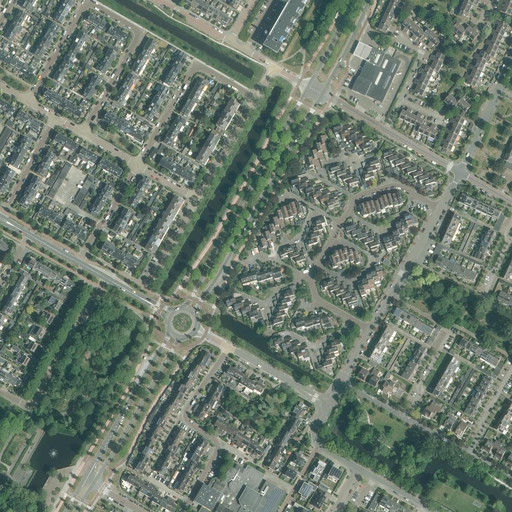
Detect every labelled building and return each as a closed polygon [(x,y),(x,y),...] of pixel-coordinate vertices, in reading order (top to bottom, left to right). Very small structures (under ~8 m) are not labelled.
[(70,8),(73,3),(68,0),(65,0),(63,4),(70,8)] [(193,0),(190,6),(192,7),(192,8),(195,9),(199,2),(197,1),(197,0),(193,0)] [(196,9),(201,12),(204,5),(202,3),(203,2),(200,0),(199,2),(195,9),(195,10),(196,9)] [(240,5),(232,1),(230,0),(231,0),(228,5),(229,6),(236,10),(240,5)] [(286,7),(284,10),(285,11),(267,41),(266,40),(261,50),(275,58),(281,49),(279,48),(281,43),(283,44),(286,39),(284,38),(287,33),(289,34),(292,29),(290,28),(293,23),(295,24),(298,19),(296,18),(299,13),(301,14),(304,9),(302,8),(304,3),(306,4),(308,0),(291,0),(289,4),(283,0),(280,0),(279,2),(286,7)] [(399,4),(400,1),(397,0),(392,0),(391,3),(403,9),(404,6),(399,4)] [(476,8),(477,6),(469,2),(465,0),(463,6),(470,10),(472,7),(476,8)] [(511,11),(511,10),(511,4),(502,0),(502,2),(506,4),(505,7),(511,11)] [(24,2),(21,8),(29,12),(30,10),(33,11),(34,8),(32,7),(24,2)] [(402,11),(403,9),(391,3),(388,8),(396,12),(397,9),(402,11)] [(63,4),(60,9),(67,13),(70,8),(63,4)] [(209,8),(204,5),(201,12),(206,15),(209,8)] [(206,15),(211,17),(216,9),(210,6),(209,8),(206,15)] [(460,11),(472,17),(473,15),(469,13),(470,10),(463,6),(460,11)] [(499,8),(498,11),(509,16),(511,11),(505,7),(503,10),(499,8)] [(394,15),(396,12),(388,8),(386,14),(398,19),(399,17),(394,15)] [(60,9),(57,14),(64,18),(67,13),(60,9)] [(216,9),(211,17),(213,19),(215,21),(216,20),(221,11),(216,9)] [(17,15),(16,17),(23,21),(26,22),(29,16),(27,15),(26,16),(22,13),(22,12),(19,10),(16,14),(17,15)] [(221,11),(216,20),(215,21),(216,20),(218,22),(217,22),(220,24),(221,23),(226,14),(221,11)] [(471,19),(472,17),(460,11),(458,17),(465,20),(467,17),(471,19)] [(61,24),(64,18),(57,14),(54,20),(61,24)] [(91,25),(96,18),(90,15),(88,14),(86,18),(84,20),(84,21),(89,24),(88,26),(90,27),(91,25)] [(226,14),(221,23),(220,24),(226,27),(227,25),(229,26),(232,20),(230,19),(230,20),(227,18),(229,16),(226,14)] [(392,19),(397,21),(398,19),(386,14),(383,19),(391,22),(392,19)] [(23,21),(16,17),(13,22),(20,26),(23,21)] [(96,18),(91,25),(95,27),(93,29),(95,30),(101,21),(96,18)] [(379,23),(381,24),(393,30),(394,27),(390,25),(391,22),(383,19),(381,18),(379,23)] [(405,27),(402,31),(404,33),(412,23),(408,19),(402,25),(405,27)] [(452,30),(457,34),(462,27),(460,25),(462,22),(460,20),(452,30)] [(106,24),(103,22),(101,21),(95,30),(98,32),(99,29),(105,33),(107,28),(105,26),(106,24)] [(498,29),(505,32),(508,27),(496,21),(495,24),(499,26),(498,29)] [(20,26),(13,22),(10,27),(17,31),(20,26)] [(49,29),(56,33),(57,31),(58,31),(61,27),(57,25),(57,26),(52,23),(50,26),(48,25),(46,27),(49,29)] [(417,26),(412,23),(404,33),(406,34),(409,30),(412,33),(417,26)] [(392,32),(393,30),(381,24),(379,29),(386,33),(388,30),(392,32)] [(421,30),(417,26),(412,33),(414,35),(411,38),(413,40),(421,30)] [(462,27),(457,34),(461,38),(464,34),(470,27),(468,26),(465,29),(462,27)] [(464,34),(468,37),(477,27),(475,26),(472,29),(470,27),(464,34)] [(17,31),(10,27),(7,32),(15,37),(16,34),(18,35),(20,33),(17,31)] [(107,28),(105,33),(107,34),(112,37),(116,30),(111,27),(110,29),(107,28)] [(476,32),(479,29),(477,27),(468,37),(473,41),(471,43),(468,48),(470,50),(474,45),(479,39),(478,38),(479,37),(477,36),(478,35),(476,32)] [(49,29),(46,34),(53,38),(56,33),(49,29)] [(425,37),(428,40),(433,33),(428,29),(425,33),(420,40),(422,41),(425,37)] [(492,30),(491,32),(503,38),(505,32),(498,29),(496,32),(492,30)] [(112,37),(117,40),(118,40),(122,33),(116,30),(112,37)] [(425,33),(421,30),(413,40),(415,42),(418,38),(420,40),(425,33)] [(15,37),(7,32),(4,38),(11,42),(15,37)] [(89,38),(80,32),(77,38),(84,42),(86,43),(89,38)] [(493,39),(501,43),(503,38),(491,32),(490,34),(494,36),(493,39)] [(118,40),(116,42),(118,44),(120,41),(123,43),(127,36),(122,33),(118,40)] [(437,37),(433,33),(428,40),(430,42),(427,46),(429,47),(437,37)] [(53,38),(46,34),(44,37),(42,36),(40,38),(43,39),(50,43),(53,38)] [(442,41),(437,37),(429,47),(431,49),(434,45),(437,47),(442,41)] [(84,42),(77,38),(74,43),(81,47),(84,42)] [(6,48),(8,44),(9,42),(4,39),(2,42),(4,43),(3,46),(4,47),(2,49),(0,48),(0,57),(3,53),(4,50),(5,48),(6,48)] [(43,39),(40,44),(47,48),(50,43),(43,39)] [(487,41),(486,43),(498,48),(501,43),(493,39),(491,42),(487,41)] [(149,40),(146,45),(153,49),(156,44),(149,40)] [(81,52),(79,51),(81,47),(74,43),(73,43),(71,46),(70,48),(71,48),(78,52),(80,54),(81,52)] [(353,55),(367,61),(369,62),(375,50),(359,43),(353,55)] [(489,47),(488,50),(496,53),(498,48),(486,43),(485,45),(489,47)] [(40,44),(37,49),(44,54),(47,48),(40,44)] [(150,55),(153,49),(146,45),(143,50),(150,55)] [(71,48),(68,53),(75,58),(78,52),(71,48)] [(37,49),(34,55),(41,59),(44,54),(37,49)] [(4,50),(3,53),(0,57),(0,61),(3,63),(8,56),(9,53),(4,50)] [(109,50),(106,55),(114,59),(117,54),(109,50)] [(143,50),(140,55),(147,60),(150,55),(143,50)] [(396,75),(402,62),(375,50),(369,62),(396,75)] [(481,53),(491,58),(493,59),(496,53),(488,50),(486,53),(482,51),(481,53)] [(68,53),(65,59),(72,63),(75,58),(68,53)] [(178,57),(175,62),(183,66),(186,61),(182,59),(184,56),(178,53),(176,55),(178,57)] [(480,56),(475,54),(475,56),(486,61),(489,62),(491,58),(481,53),(480,56)] [(432,55),(431,57),(443,63),(445,57),(438,54),(436,57),(432,55)] [(111,64),(114,59),(106,55),(103,60),(111,64)] [(144,65),(147,60),(140,55),(137,61),(144,65)] [(13,59),(8,56),(3,63),(9,66),(13,59)] [(14,69),(18,62),(19,59),(14,56),(13,59),(9,66),(14,69)] [(484,67),(486,61),(475,56),(474,58),(478,60),(477,63),(484,67)] [(441,68),(443,63),(431,57),(430,59),(434,61),(433,64),(441,68)] [(20,59),(19,59),(18,62),(14,69),(19,72),(25,62),(22,61),(21,61),(19,60),(20,59)] [(74,64),(72,63),(65,59),(62,64),(69,68),(71,65),(73,66),(74,64)] [(103,60),(100,65),(108,70),(111,64),(103,60)] [(137,61),(134,66),(141,70),(144,65),(137,61)] [(170,66),(172,67),(180,71),(183,66),(175,62),(174,61),(172,63),(171,64),(170,66)] [(367,61),(360,76),(389,89),(396,75),(369,62),(367,61)] [(25,62),(19,72),(24,75),(29,68),(26,66),(27,64),(25,62)] [(471,64),(470,66),(482,72),(484,67),(477,63),(475,66),(471,64)] [(66,73),(69,68),(62,64),(59,69),(66,73)] [(431,67),(427,65),(426,68),(434,71),(438,73),(441,68),(433,64),(431,67)] [(29,68),(24,75),(30,78),(34,70),(31,68),(32,67),(30,65),(29,68)] [(108,70),(100,65),(97,70),(105,75),(108,70)] [(141,70),(134,66),(131,71),(138,76),(141,70)] [(171,69),(169,72),(177,77),(180,71),(172,67),(170,66),(169,68),(171,69)] [(482,72),(470,66),(469,68),(473,70),(472,73),(479,77),(482,72)] [(89,73),(91,70),(85,67),(81,75),(83,76),(86,71),(89,73)] [(420,69),(419,71),(431,76),(434,71),(426,68),(425,71),(420,69)] [(59,69),(56,74),(63,78),(66,73),(59,69)] [(177,77),(169,72),(167,71),(164,76),(174,82),(177,77)] [(429,81),(431,76),(419,71),(418,73),(423,75),(421,78),(429,81)] [(466,75),(465,77),(477,82),(479,77),(472,73),(471,77),(466,75)] [(63,78),(56,74),(53,80),(60,84),(63,78)] [(129,75),(127,78),(126,80),(133,84),(135,85),(136,83),(134,82),(136,80),(139,81),(140,79),(137,77),(136,79),(129,75)] [(91,81),(98,85),(101,80),(94,76),(91,81)] [(171,87),(174,82),(164,76),(163,78),(165,80),(163,83),(171,87)] [(360,76),(354,90),(382,104),(389,89),(360,76)] [(477,82),(465,77),(464,79),(469,81),(467,84),(475,88),(477,82)] [(420,81),(416,79),(415,81),(427,87),(429,81),(421,78),(420,81)] [(199,82),(198,81),(195,87),(202,91),(205,86),(206,86),(208,83),(200,79),(199,82)] [(133,84),(126,80),(123,85),(130,90),(133,84)] [(88,86),(95,90),(98,85),(91,81),(88,86)] [(424,92),(427,87),(415,81),(414,83),(418,85),(417,88),(424,92)] [(130,90),(123,85),(120,90),(127,95),(128,96),(131,90),(130,90)] [(95,90),(88,86),(85,91),(92,96),(95,90)] [(165,96),(168,91),(161,87),(158,92),(165,96)] [(202,91),(195,87),(192,92),(199,96),(202,91)] [(422,97),(424,92),(417,88),(415,91),(411,89),(410,92),(422,97)] [(47,90),(43,97),(48,100),(52,93),(47,90)] [(120,90),(117,96),(124,100),(127,95),(120,90)] [(85,91),(82,97),(89,101),(92,96),(85,91)] [(190,95),(189,97),(197,102),(199,100),(198,99),(199,96),(192,92),(191,91),(189,95),(190,95)] [(53,92),(52,93),(48,100),(53,103),(57,96),(58,95),(53,92)] [(158,92),(155,97),(162,101),(165,96),(158,92)] [(57,96),(53,103),(58,106),(63,99),(57,96)] [(117,96),(113,101),(121,105),(124,100),(117,96)] [(447,104),(444,108),(446,110),(454,99),(450,96),(444,102),(447,104)] [(64,97),(63,99),(58,106),(63,109),(68,102),(66,101),(67,99),(64,97)] [(155,97),(152,102),(159,107),(162,101),(155,97)] [(189,97),(186,102),(193,107),(195,103),(197,104),(198,103),(197,102),(189,97)] [(458,103),(454,99),(446,110),(448,111),(451,107),(453,109),(458,103)] [(466,103),(462,99),(458,103),(453,109),(455,111),(458,107),(461,110),(466,103)] [(239,105),(230,100),(227,107),(235,111),(239,105)] [(73,105),(68,102),(63,109),(69,112),(73,105)] [(156,112),(159,107),(152,102),(149,107),(156,112)] [(186,102),(183,107),(190,112),(193,107),(186,102)] [(462,117),(471,107),(466,103),(461,110),(463,112),(460,115),(462,117)] [(6,104),(2,111),(5,113),(4,115),(6,116),(7,114),(11,107),(6,104)] [(78,108),(73,105),(69,112),(74,115),(78,108)] [(11,107),(7,114),(6,116),(8,117),(9,115),(12,117),(17,109),(11,106),(11,107)] [(79,106),(78,108),(74,115),(79,119),(85,109),(79,106)] [(145,109),(144,111),(146,113),(153,117),(154,117),(157,112),(156,112),(149,107),(147,110),(145,109)] [(179,112),(180,113),(187,117),(190,112),(183,107),(182,109),(181,109),(179,112)] [(227,107),(223,113),(232,118),(235,111),(227,107)] [(403,111),(399,119),(405,121),(410,109),(408,108),(406,112),(403,111)] [(410,114),(412,110),(410,109),(405,121),(410,123),(413,116),(410,114)] [(153,117),(146,113),(144,111),(143,113),(145,115),(143,118),(150,122),(153,117)] [(20,112),(15,119),(19,121),(18,123),(20,124),(25,115),(20,112)] [(106,122),(108,123),(112,116),(113,113),(111,112),(110,115),(107,113),(104,117),(102,116),(100,120),(105,123),(106,122)] [(112,116),(108,123),(113,126),(117,119),(114,117),(116,115),(113,113),(112,116)] [(223,113),(222,115),(219,120),(228,124),(232,118),(223,113)] [(415,126),(421,114),(418,113),(416,117),(413,116),(410,123),(415,126)] [(421,119),(423,115),(421,114),(415,126),(414,129),(419,131),(424,120),(421,119)] [(25,115),(20,124),(22,126),(24,124),(26,125),(30,118),(25,115)] [(186,121),(178,116),(174,122),(182,126),(184,127),(186,125),(184,124),(186,121)] [(452,118),(451,120),(463,126),(465,120),(458,117),(456,120),(452,118)] [(26,125),(31,128),(36,119),(34,118),(33,119),(30,118),(26,125)] [(122,118),(120,121),(117,119),(113,126),(118,129),(124,119),(122,118)] [(31,128),(30,130),(32,131),(33,129),(37,131),(40,126),(41,127),(44,123),(36,119),(31,128)] [(128,125),(129,122),(124,119),(118,129),(123,132),(128,125)] [(217,127),(215,131),(221,135),(224,131),(228,124),(219,120),(215,126),(217,127)] [(424,120),(419,131),(418,132),(423,135),(427,127),(424,126),(426,121),(424,120)] [(460,131),(463,126),(451,120),(450,122),(454,124),(453,128),(460,131)] [(182,126),(174,122),(171,127),(179,131),(182,126)] [(428,137),(429,137),(434,125),(432,124),(430,129),(427,127),(423,135),(428,137)] [(128,125),(123,132),(129,135),(133,128),(128,125)] [(335,134),(340,132),(348,130),(351,129),(350,125),(342,128),(341,125),(333,127),(333,128),(333,130),(335,134)] [(434,131),(436,126),(434,125),(429,137),(428,139),(429,140),(433,142),(438,132),(434,131)] [(168,132),(176,136),(179,131),(171,127),(168,132)] [(133,128),(129,135),(134,138),(138,131),(133,128)] [(447,129),(446,131),(458,136),(460,131),(453,128),(451,131),(447,129)] [(349,132),(348,130),(340,132),(342,139),(347,137),(355,134),(358,133),(357,129),(349,132)] [(138,131),(134,138),(139,141),(144,134),(138,131)] [(219,139),(221,135),(215,131),(212,135),(211,134),(207,141),(215,146),(219,139)] [(456,141),(458,136),(446,131),(445,133),(449,135),(448,138),(456,141)] [(176,136),(168,132),(165,137),(173,142),(176,136)] [(59,144),(63,137),(58,134),(57,135),(56,134),(53,139),(54,140),(54,141),(59,144)] [(356,136),(355,134),(347,137),(349,142),(354,141),(362,138),(365,137),(364,134),(356,136)] [(319,138),(321,144),(323,151),(324,154),(327,153),(325,145),(328,144),(325,136),(319,138)] [(59,144),(57,146),(60,148),(61,145),(64,147),(68,140),(63,137),(59,144)] [(162,142),(162,143),(172,148),(174,145),(172,145),(174,142),(173,142),(165,137),(162,142)] [(18,142),(21,143),(28,147),(29,148),(32,142),(24,138),(22,141),(20,140),(18,142)] [(363,140),(362,138),(354,141),(356,146),(361,145),(370,142),(372,141),(371,138),(363,140)] [(446,141),(442,139),(441,141),(453,147),(456,141),(448,138),(446,141)] [(68,140),(64,147),(69,150),(74,143),(68,140)] [(207,141),(203,148),(212,153),(215,146),(207,141)] [(451,152),(453,147),(441,141),(440,143),(445,145),(443,149),(447,150),(451,152)] [(368,148),(369,151),(375,149),(373,143),(370,144),(370,142),(361,145),(363,150),(368,148)] [(18,149),(25,153),(28,147),(21,143),(18,149)] [(71,151),(75,153),(79,146),(74,143),(69,150),(68,152),(70,154),(71,152),(71,151)] [(321,152),(323,151),(321,144),(315,145),(316,151),(319,158),(320,161),(323,160),(321,152)] [(15,154),(23,158),(25,153),(18,149),(16,148),(13,153),(15,154)] [(78,155),(77,157),(82,160),(83,158),(84,158),(88,151),(82,148),(78,155)] [(203,148),(199,154),(208,159),(212,153),(203,148)] [(384,160),(389,159),(388,157),(397,154),(396,152),(392,153),(391,150),(382,153),(384,160)] [(84,158),(83,158),(82,160),(87,163),(89,161),(93,154),(88,151),(84,158)] [(316,159),(319,158),(316,151),(311,152),(312,158),(315,165),(316,168),(319,167),(316,159)] [(44,157),(52,161),(55,156),(47,152),(44,157)] [(93,166),(94,164),(99,156),(93,153),(93,154),(89,161),(87,163),(93,166)] [(12,159),(20,163),(23,158),(15,154),(12,159)] [(195,161),(204,166),(208,159),(199,154),(195,161)] [(390,162),(394,161),(403,158),(402,156),(398,157),(397,154),(388,157),(389,159),(390,162)] [(504,157),(503,160),(504,160),(506,161),(509,163),(510,163),(511,164),(511,157),(506,155),(505,154),(504,157)] [(159,164),(164,167),(170,158),(167,156),(166,159),(163,157),(159,164)] [(370,164),(365,166),(366,168),(375,166),(376,168),(380,166),(379,164),(378,159),(380,158),(379,156),(374,158),(374,159),(369,161),(370,164)] [(41,162),(49,166),(52,161),(44,157),(41,162)] [(10,158),(7,163),(9,165),(17,169),(20,163),(12,159),(10,158)] [(170,158),(164,167),(169,170),(174,163),(171,162),(173,159),(170,158)] [(307,159),(308,164),(305,165),(307,171),(313,169),(312,166),(315,165),(312,158),(307,159)] [(396,168),(401,167),(400,165),(409,162),(408,160),(404,161),(403,158),(394,161),(396,168)] [(98,167),(103,170),(107,162),(102,159),(98,167)] [(49,166),(41,162),(39,168),(46,172),(49,166)] [(112,165),(107,162),(103,170),(108,173),(112,165)] [(400,165),(401,167),(402,170),(406,169),(415,166),(414,164),(410,165),(409,162),(400,165)] [(169,170),(174,173),(179,166),(174,163),(169,170)] [(329,168),(330,169),(327,170),(329,176),(330,178),(332,177),(332,176),(332,175),(332,176),(337,174),(336,172),(345,169),(344,167),(340,168),(339,165),(338,163),(336,164),(336,166),(329,168)] [(112,165),(108,173),(113,176),(118,168),(112,165)] [(174,173),(180,176),(184,169),(179,166),(174,173)] [(363,172),(360,173),(361,176),(363,175),(372,172),(377,171),(376,168),(375,166),(366,168),(367,171),(363,172)] [(4,174),(12,178),(13,176),(14,177),(16,173),(5,167),(2,173),(4,174)] [(46,172),(39,168),(36,173),(43,177),(45,174),(47,175),(49,173),(46,172)] [(124,172),(118,168),(113,176),(119,179),(121,174),(123,175),(124,172)] [(189,172),(184,169),(180,176),(185,179),(189,172)] [(337,177),(338,180),(342,178),(342,176),(351,173),(350,171),(346,172),(345,169),(336,172),(337,174),(337,177)] [(190,170),(189,172),(185,179),(192,184),(194,180),(192,179),(193,177),(194,175),(191,173),(192,171),(190,170)] [(422,173),(421,170),(412,172),(413,178),(418,177),(427,174),(426,171),(422,173)] [(363,175),(361,176),(363,181),(364,184),(366,184),(365,180),(370,179),(370,181),(374,180),(372,172),(363,175)] [(4,174),(2,179),(9,183),(12,178),(4,174)] [(427,174),(418,177),(419,182),(424,180),(433,178),(432,175),(428,176),(427,174)] [(293,186),(298,185),(306,182),(309,181),(308,178),(299,180),(299,178),(298,178),(298,176),(291,178),(291,180),(293,186)] [(34,177),(31,182),(38,186),(40,187),(42,185),(40,183),(41,181),(34,177)] [(139,183),(147,187),(149,189),(150,186),(148,185),(150,182),(146,180),(146,179),(143,177),(139,183)] [(354,184),(361,182),(360,178),(357,179),(357,177),(348,180),(349,185),(350,185),(350,187),(354,186),(354,184)] [(2,179),(0,178),(0,185),(6,188),(9,183),(2,179)] [(434,180),(433,178),(424,180),(425,186),(426,188),(431,187),(430,184),(437,182),(436,180),(434,180)] [(31,182),(28,187),(35,191),(37,188),(39,190),(40,187),(38,186),(31,182)] [(307,184),(306,182),(298,185),(299,190),(305,189),(313,186),(316,185),(315,182),(307,184)] [(110,194),(113,189),(103,183),(100,189),(102,190),(110,194)] [(139,183),(136,188),(143,193),(145,190),(147,191),(149,189),(146,187),(147,187),(139,183)] [(314,189),(313,186),(305,189),(307,194),(312,193),(320,190),(323,189),(322,186),(314,189)] [(28,187),(25,193),(32,197),(35,198),(38,193),(35,191),(28,187)] [(133,194),(140,198),(143,199),(144,197),(142,196),(143,193),(136,188),(133,194)] [(107,200),(110,194),(102,190),(100,189),(97,194),(98,195),(107,200)] [(319,197),(327,194),(330,193),(329,190),(321,192),(320,190),(312,193),(313,196),(314,198),(319,197)] [(394,191),(398,206),(403,204),(399,193),(398,193),(397,190),(394,191)] [(394,207),(398,206),(394,191),(391,192),(392,195),(391,195),(390,194),(394,207)] [(394,207),(390,194),(389,195),(388,192),(385,193),(389,207),(393,205),(394,207)] [(25,193),(22,198),(30,202),(31,199),(34,200),(35,198),(32,197),(25,193)] [(133,194),(130,199),(137,203),(140,198),(133,194)] [(326,201),(334,198),(337,198),(336,194),(328,197),(327,194),(319,197),(321,203),(326,201)] [(459,202),(465,205),(468,196),(469,195),(466,194),(466,195),(463,194),(459,202)] [(104,205),(107,200),(98,195),(96,198),(95,197),(94,199),(96,201),(104,205)] [(465,205),(470,207),(474,199),(474,198),(472,197),(471,198),(468,196),(465,205)] [(174,197),(171,203),(179,208),(183,201),(174,197)] [(22,198),(19,203),(27,207),(28,204),(30,205),(31,203),(30,202),(22,198)] [(335,201),(334,198),(326,201),(328,209),(329,210),(340,206),(338,200),(335,201)] [(376,212),(376,214),(377,214),(372,198),(369,199),(370,202),(368,202),(372,214),(376,212)] [(377,214),(381,212),(377,200),(377,201),(376,202),(375,199),(373,200),(372,198),(377,214)] [(130,199),(127,204),(134,208),(137,203),(130,199)] [(477,200),(474,199),(470,207),(476,210),(479,201),(480,200),(477,199),(477,200)] [(288,201),(289,203),(293,215),(297,214),(298,214),(294,203),(293,203),(292,200),(288,201)] [(293,201),(294,203),(298,214),(297,214),(298,216),(305,213),(303,208),(302,205),(300,206),(299,203),(297,203),(297,200),(293,201)] [(367,215),(372,214),(368,202),(367,203),(366,200),(363,201),(367,215)] [(93,206),(101,210),(104,205),(96,201),(93,206)] [(482,203),(479,201),(476,210),(481,212),(485,204),(485,203),(483,202),(482,203)] [(167,210),(175,215),(179,208),(171,203),(167,210)] [(289,203),(288,203),(286,204),(287,207),(285,207),(289,218),(294,217),(293,215),(289,203)] [(481,212),(487,215),(490,206),(491,205),(488,204),(488,205),(485,204),(481,212)] [(97,217),(98,215),(101,210),(93,206),(92,205),(91,207),(92,208),(90,211),(92,212),(91,214),(97,217)] [(280,205),(282,210),(284,218),(284,220),(289,218),(285,207),(284,208),(283,205),(280,205)] [(37,214),(43,217),(47,209),(42,206),(37,214)] [(493,208),(490,206),(487,215),(492,217),(496,209),(496,208),(494,207),(493,208)] [(48,220),(52,212),(47,209),(43,217),(48,220)] [(121,214),(131,220),(134,215),(132,213),(124,209),(121,214)] [(498,220),(499,217),(500,214),(502,210),(499,209),(499,210),(496,209),(492,217),(497,220),(498,220)] [(167,210),(163,216),(172,221),(175,215),(167,210)] [(282,210),(279,211),(276,212),(277,217),(278,217),(280,225),(281,228),(284,227),(282,219),(284,218),(282,210)] [(53,224),(53,223),(58,215),(59,213),(57,212),(56,214),(52,212),(48,220),(48,221),(53,224)] [(59,213),(58,215),(53,223),(59,226),(63,218),(60,217),(61,215),(59,213)] [(121,214),(118,220),(128,225),(131,220),(121,214)] [(405,219),(409,231),(415,229),(414,226),(418,224),(416,217),(414,216),(411,218),(409,214),(407,215),(407,214),(404,215),(405,219)] [(459,224),(461,225),(462,222),(460,221),(462,218),(453,214),(451,216),(453,217),(451,220),(459,223),(459,224)] [(172,221),(163,216),(159,223),(168,228),(172,221)] [(315,221),(316,224),(312,225),(312,228),(321,225),(326,223),(324,218),(323,216),(320,217),(321,219),(315,221)] [(272,219),(273,224),(274,224),(276,232),(277,235),(280,234),(277,226),(280,225),(278,217),(277,217),(272,219)] [(64,225),(62,228),(67,231),(72,223),(73,222),(66,218),(63,224),(64,225)] [(400,221),(405,236),(410,234),(409,231),(405,219),(403,220),(403,219),(400,220),(400,221)] [(449,225),(457,229),(459,224),(459,223),(451,220),(450,219),(449,222),(450,222),(449,225)] [(128,225),(118,220),(115,225),(122,229),(125,231),(128,225)] [(406,237),(405,236),(400,221),(397,222),(397,223),(396,224),(397,229),(400,239),(406,237)] [(72,223),(67,231),(73,234),(77,226),(72,223)] [(159,223),(156,229),(164,234),(168,228),(159,223)] [(272,239),(273,242),(276,241),(273,233),(276,232),(274,224),(273,224),(268,226),(269,231),(272,239)] [(347,233),(351,231),(360,229),(359,226),(355,227),(354,224),(345,227),(347,233)] [(77,226),(73,234),(78,237),(83,228),(78,225),(77,226)] [(125,231),(122,229),(115,225),(114,227),(113,226),(111,230),(119,234),(121,231),(124,233),(125,231)] [(323,230),(321,225),(312,228),(313,230),(309,232),(310,234),(318,231),(323,230)] [(446,231),(454,235),(457,229),(449,225),(447,225),(446,227),(447,228),(446,231)] [(83,228),(78,237),(83,240),(88,233),(84,231),(85,229),(83,228)] [(164,234),(156,229),(152,236),(161,241),(164,234)] [(353,237),(357,235),(366,232),(365,230),(361,231),(360,229),(351,231),(353,237)] [(403,245),(400,239),(397,229),(394,230),(394,231),(393,232),(394,235),(398,247),(403,245)] [(485,235),(493,239),(494,240),(495,237),(494,236),(496,233),(487,229),(485,235)] [(445,234),(443,237),(452,240),(454,235),(446,231),(445,230),(444,233),(445,234)] [(263,233),(265,238),(268,246),(269,249),(272,248),(269,240),(272,239),(269,231),(263,233)] [(310,234),(311,237),(306,238),(307,240),(316,238),(320,236),(318,231),(310,234)] [(150,239),(148,242),(157,247),(161,241),(152,236),(150,235),(149,237),(149,238),(150,239)] [(399,250),(398,247),(394,235),(391,236),(391,235),(388,236),(393,252),(399,250)] [(482,241),(490,245),(492,245),(493,243),(492,242),(493,239),(485,235),(482,241)] [(365,244),(369,243),(378,240),(377,238),(373,239),(372,236),(363,239),(365,244)] [(388,253),(393,252),(388,236),(385,237),(385,238),(383,239),(388,253)] [(452,240),(443,237),(442,236),(441,239),(442,239),(441,243),(449,246),(452,240)] [(260,252),(264,251),(266,250),(265,247),(268,246),(265,238),(260,240),(261,245),(258,246),(260,252)] [(308,246),(317,243),(316,238),(307,240),(307,241),(305,242),(308,251),(310,251),(308,246)] [(377,246),(380,245),(381,251),(384,250),(381,242),(379,242),(378,240),(369,243),(371,251),(378,249),(377,246)] [(480,247),(488,251),(489,251),(490,248),(489,248),(490,245),(482,241),(480,240),(479,243),(479,244),(481,244),(480,247)] [(142,247),(144,249),(153,254),(157,247),(148,242),(146,241),(142,247)] [(101,250),(106,253),(111,244),(109,243),(108,245),(105,243),(101,250)] [(0,252),(5,255),(6,253),(9,247),(4,244),(1,250),(0,250),(0,252)] [(111,244),(106,253),(111,256),(115,249),(112,247),(113,245),(111,244)] [(344,246),(341,247),(345,261),(350,259),(347,249),(345,249),(344,246)] [(488,251),(480,247),(477,253),(485,256),(486,257),(488,254),(487,254),(488,251)] [(351,262),(355,261),(352,250),(350,251),(350,248),(347,249),(350,259),(351,262)] [(121,252),(115,249),(111,256),(116,259),(121,252)] [(336,264),(341,262),(338,251),(336,252),(335,249),(332,250),(333,253),(336,264)] [(352,250),(355,261),(356,264),(361,263),(359,258),(358,255),(357,251),(355,252),(355,249),(352,250)] [(122,250),(121,252),(116,259),(122,262),(126,255),(123,253),(124,251),(122,250)] [(298,250),(288,253),(290,259),(294,257),(304,254),(303,252),(299,254),(298,250)] [(472,257),(484,262),(485,260),(484,259),(485,256),(477,253),(474,251),(472,257)] [(127,253),(126,255),(122,262),(127,265),(132,256),(127,253)] [(337,267),(336,264),(333,253),(330,254),(331,256),(329,257),(328,258),(330,264),(331,263),(333,268),(337,267)] [(305,257),(304,254),(294,257),(296,263),(308,259),(307,256),(305,257)] [(438,257),(437,259),(436,262),(435,264),(437,265),(437,266),(440,268),(440,267),(444,259),(441,258),(442,256),(440,254),(439,257),(438,256),(438,257)] [(138,259),(132,256),(127,265),(129,266),(128,267),(132,269),(138,259)] [(444,259),(440,267),(443,268),(442,269),(446,270),(446,269),(449,261),(447,260),(447,259),(445,258),(444,259)] [(29,263),(27,266),(33,269),(36,263),(29,259),(27,262),(29,263)] [(451,273),(451,272),(455,264),(456,261),(451,259),(450,262),(449,261),(446,269),(448,270),(448,271),(451,273)] [(36,263),(33,269),(38,272),(42,265),(37,262),(36,263)] [(455,264),(451,272),(457,275),(460,267),(455,264),(456,264),(455,264)] [(43,275),(47,268),(42,265),(38,272),(43,275)] [(375,266),(376,270),(380,282),(385,280),(381,265),(378,266),(378,265),(375,266)] [(271,270),(274,278),(274,280),(282,277),(280,269),(276,270),(275,266),(270,268),(271,270)] [(262,268),(263,272),(266,280),(274,278),(271,270),(268,271),(266,267),(262,268)] [(466,269),(460,267),(457,275),(459,276),(459,277),(462,278),(462,277),(463,276),(466,269)] [(47,268),(43,275),(42,276),(48,280),(48,278),(52,272),(53,271),(47,268)] [(251,283),(258,280),(255,270),(255,268),(250,270),(252,274),(248,275),(251,283)] [(259,269),(255,270),(258,280),(259,282),(266,280),(263,272),(260,273),(259,269)] [(381,285),(380,282),(376,270),(374,271),(373,269),(370,270),(371,272),(376,287),(381,285)] [(462,277),(468,280),(471,272),(466,269),(463,276),(462,277)] [(251,283),(248,275),(247,271),(243,272),(244,276),(240,277),(243,285),(250,283),(250,286),(249,286),(249,287),(250,289),(252,289),(251,283)] [(52,272),(48,278),(54,281),(57,275),(52,272)] [(376,288),(376,287),(371,272),(368,273),(368,274),(366,275),(367,277),(371,290),(376,288)] [(468,280),(474,282),(477,275),(471,272),(468,280)] [(504,275),(503,279),(511,282),(511,280),(511,275),(505,273),(504,272),(503,275),(504,275)] [(59,284),(63,278),(57,275),(54,281),(59,284)] [(27,280),(21,276),(18,282),(24,285),(25,285),(26,286),(27,283),(26,283),(27,280)] [(372,293),(371,290),(367,277),(364,278),(364,279),(362,280),(363,282),(367,295),(372,293)] [(64,287),(68,281),(63,278),(59,284),(64,287)] [(325,288),(329,287),(338,284),(337,282),(333,283),(332,280),(327,282),(323,282),(323,283),(323,284),(320,285),(322,291),(326,290),(325,288)] [(65,290),(68,292),(69,290),(70,290),(71,287),(73,288),(75,285),(68,281),(64,287),(63,289),(65,290)] [(15,287),(23,291),(24,288),(23,288),(24,285),(18,282),(15,287)] [(360,284),(358,285),(362,300),(368,298),(367,295),(363,282),(360,283),(360,284)] [(339,287),(338,284),(329,287),(330,292),(335,291),(344,288),(343,286),(339,287)] [(13,292),(19,295),(20,292),(21,293),(23,291),(15,287),(13,292)] [(345,291),(344,288),(335,291),(336,296),(341,295),(350,292),(349,289),(345,291)] [(290,297),(291,299),(295,298),(294,296),(296,295),(294,289),(292,290),(283,293),(284,296),(280,297),(281,300),(290,297)] [(16,300),(19,295),(13,292),(10,297),(16,300)] [(59,302),(61,299),(49,292),(47,296),(50,299),(46,306),(51,308),(58,311),(62,304),(59,302)] [(347,300),(346,298),(356,296),(356,295),(355,293),(351,295),(350,292),(341,295),(343,302),(347,300)] [(501,293),(499,295),(498,298),(497,299),(503,302),(506,295),(501,292),(501,293)] [(358,301),(359,306),(361,306),(361,305),(358,295),(356,295),(356,296),(346,298),(347,300),(349,306),(353,305),(353,303),(358,301)] [(503,302),(508,305),(511,297),(506,295),(503,302)] [(6,301),(7,302),(13,305),(14,302),(16,303),(18,301),(16,300),(10,297),(9,296),(6,301)] [(227,306),(233,304),(242,302),(244,301),(243,298),(235,300),(234,297),(226,300),(227,306)] [(278,304),(278,306),(287,303),(288,306),(292,305),(292,302),(291,299),(290,297),(281,300),(282,303),(278,304)] [(243,304),(242,302),(233,304),(235,310),(241,308),(249,306),(252,305),(251,301),(243,304)] [(4,307),(11,311),(12,309),(11,308),(13,305),(7,302),(4,307)] [(275,311),(275,313),(284,310),(288,309),(288,306),(287,303),(278,306),(279,310),(275,311)] [(249,306),(241,308),(243,314),(249,312),(257,310),(259,309),(258,306),(250,308),(249,306)] [(393,309),(396,311),(393,315),(396,316),(395,319),(397,321),(399,318),(403,309),(403,310),(398,307),(395,306),(393,309)] [(10,313),(11,311),(4,307),(1,312),(0,313),(5,316),(6,315),(7,315),(9,313),(10,313)] [(404,321),(408,313),(406,312),(406,311),(403,309),(399,318),(404,321)] [(258,312),(257,310),(249,312),(250,318),(256,316),(257,319),(263,317),(261,311),(258,312)] [(286,316),(284,310),(275,313),(276,316),(272,317),(273,320),(281,317),(286,316)] [(329,323),(330,323),(327,315),(323,316),(322,312),(318,314),(319,316),(321,324),(322,326),(325,324),(327,328),(328,329),(331,328),(331,327),(330,324),(329,323)] [(39,320),(49,326),(54,318),(48,315),(47,316),(43,313),(39,320)] [(310,314),(311,318),(313,326),(321,324),(319,316),(315,317),(314,313),(310,314)] [(404,321),(409,324),(414,316),(408,313),(404,321)] [(297,329),(305,326),(303,316),(302,315),(298,316),(299,320),(295,321),(297,329)] [(305,326),(306,328),(313,326),(311,318),(307,319),(306,315),(303,316),(305,326)] [(414,327),(414,328),(419,319),(414,316),(409,324),(414,327)] [(273,320),(273,322),(271,323),(272,326),(277,324),(277,326),(284,324),(281,317),(273,320)] [(414,328),(420,331),(424,323),(422,322),(422,321),(419,319),(414,328)] [(429,326),(424,323),(420,331),(425,334),(429,326)] [(35,325),(29,335),(34,338),(35,336),(41,339),(46,332),(35,325)] [(385,329),(384,332),(383,331),(392,337),(395,331),(386,326),(384,329),(385,329)] [(429,326),(425,334),(430,336),(430,337),(430,336),(432,334),(433,331),(434,329),(429,326)] [(389,342),(392,337),(383,331),(381,334),(382,334),(381,337),(380,336),(380,337),(389,342)] [(275,345),(281,343),(290,341),(292,340),(291,337),(283,339),(282,337),(274,339),(275,345)] [(386,347),(389,342),(380,337),(378,339),(379,340),(378,342),(377,342),(386,347)] [(459,346),(465,349),(469,341),(463,338),(462,338),(458,345),(459,346)] [(339,339),(330,342),(331,345),(327,346),(328,349),(337,346),(337,349),(342,347),(341,345),(339,339)] [(29,347),(27,350),(33,353),(38,346),(32,342),(31,343),(27,341),(25,344),(29,347)] [(283,349),(289,347),(297,345),(300,344),(299,341),(291,343),(290,341),(281,343),(283,349)] [(474,344),(469,341),(465,349),(470,352),(474,344)] [(377,342),(374,347),(383,352),(386,347),(377,342)] [(470,352),(475,355),(479,347),(474,344),(470,352)] [(297,345),(289,347),(290,353),(296,351),(305,349),(307,348),(306,345),(298,347),(297,345)] [(324,353),(325,355),(334,352),(334,353),(338,351),(337,349),(337,346),(328,349),(329,352),(324,353)] [(419,346),(416,351),(426,356),(427,354),(426,353),(428,350),(419,346)] [(380,357),(383,352),(374,347),(372,349),(373,350),(372,353),(371,352),(380,357)] [(480,358),(485,350),(479,347),(475,355),(480,358)] [(306,351),(305,349),(296,351),(298,357),(304,355),(305,358),(311,356),(309,350),(306,351)] [(480,358),(485,361),(489,354),(484,351),(485,350),(480,358)] [(200,358),(210,364),(212,360),(209,358),(211,355),(204,351),(200,358)] [(413,356),(423,361),(424,359),(423,358),(424,356),(425,356),(426,356),(416,351),(413,356)] [(322,360),(322,362),(331,359),(336,358),(334,353),(334,352),(325,355),(326,358),(322,360)] [(377,363),(380,357),(371,352),(369,355),(370,355),(369,358),(377,363)] [(17,353),(15,356),(17,357),(15,361),(19,363),(25,367),(30,359),(24,356),(23,357),(19,354),(17,353)] [(495,357),(489,354),(485,361),(491,364),(495,357)] [(408,360),(411,361),(420,367),(421,364),(420,364),(421,361),(423,361),(413,356),(411,355),(408,360)] [(448,362),(457,367),(460,362),(451,356),(450,359),(451,360),(449,363),(448,362)] [(500,360),(495,357),(491,364),(496,367),(498,364),(499,362),(500,360)] [(208,368),(210,364),(200,358),(197,362),(196,361),(195,362),(194,364),(203,369),(205,366),(208,368)] [(331,359),(322,362),(323,364),(321,365),(322,368),(326,367),(327,369),(334,367),(331,359)] [(419,366),(420,367),(411,361),(408,367),(417,372),(418,369),(417,369),(419,366)] [(445,367),(454,372),(457,367),(448,362),(447,364),(445,367)] [(205,370),(203,369),(194,364),(190,371),(197,375),(199,372),(203,374),(205,370)] [(223,373),(233,378),(239,367),(235,365),(233,369),(228,366),(225,370),(223,373)] [(233,378),(239,382),(243,375),(240,373),(242,369),(239,367),(233,378)] [(408,367),(405,372),(414,377),(415,375),(414,374),(415,372),(416,371),(417,372),(408,367)] [(442,372),(451,378),(454,372),(445,367),(444,370),(445,370),(443,373),(442,372)] [(0,379),(3,381),(7,374),(8,372),(3,369),(2,371),(0,373),(0,379)] [(363,369),(361,372),(358,378),(364,381),(366,377),(369,379),(370,377),(369,377),(371,374),(363,369)] [(370,377),(369,379),(371,380),(369,384),(375,387),(380,379),(377,377),(379,374),(373,370),(371,374),(369,377),(370,377)] [(186,378),(197,384),(199,381),(195,379),(197,375),(190,371),(186,378)] [(386,382),(382,389),(381,390),(382,391),(387,394),(387,393),(392,396),(393,393),(400,397),(403,392),(394,386),(395,383),(391,381),(390,383),(387,381),(391,373),(388,371),(383,381),(386,382)] [(405,372),(402,377),(411,382),(412,380),(411,379),(413,377),(414,377),(405,372)] [(442,372),(439,378),(448,383),(451,378),(442,372)] [(11,373),(10,376),(7,374),(3,381),(6,383),(7,382),(8,383),(12,377),(13,375),(11,373)] [(242,386),(245,388),(250,381),(246,379),(248,375),(244,373),(243,375),(239,382),(238,384),(239,384),(238,386),(241,388),(242,386)] [(12,377),(8,383),(14,386),(17,380),(15,378),(16,375),(14,374),(13,375),(12,377)] [(493,381),(485,376),(482,382),(491,387),(493,384),(492,383),(493,381)] [(182,384),(189,389),(191,390),(193,387),(195,388),(197,384),(186,378),(182,384)] [(445,388),(448,383),(439,378),(438,380),(439,381),(437,383),(436,383),(445,388)] [(245,388),(252,392),(254,390),(258,381),(255,379),(253,382),(250,381),(245,388)] [(259,379),(258,381),(254,390),(261,394),(265,387),(261,385),(263,381),(259,379)] [(491,387),(482,382),(479,387),(488,392),(490,389),(488,389),(490,386),(491,387)] [(189,394),(191,390),(189,389),(182,384),(181,383),(176,391),(184,395),(186,392),(189,394)] [(219,394),(223,387),(224,385),(223,385),(222,385),(221,386),(216,383),(214,386),(210,384),(208,388),(219,394)] [(433,388),(442,393),(445,388),(436,383),(435,385),(436,386),(434,389),(433,388)] [(488,392),(479,387),(476,392),(485,397),(487,395),(486,394),(487,392),(488,392)] [(215,401),(219,394),(208,388),(206,392),(210,394),(208,397),(215,401)] [(432,391),(433,391),(431,394),(442,400),(443,398),(443,397),(444,394),(442,393),(433,388),(432,391)] [(485,397),(476,392),(473,390),(471,396),(473,397),(482,403),(484,400),(483,399),(484,397),(485,397)] [(176,391),(172,398),(183,404),(185,400),(182,399),(184,395),(176,391)] [(430,396),(429,398),(433,401),(431,404),(429,408),(427,407),(425,410),(423,408),(421,412),(423,414),(422,415),(425,416),(425,417),(426,417),(429,419),(432,414),(435,415),(436,412),(439,414),(441,410),(435,406),(437,403),(439,400),(430,396)] [(211,408),(215,401),(208,397),(206,401),(202,399),(200,402),(202,403),(209,407),(211,408)] [(470,403),(479,408),(481,405),(480,404),(481,402),(482,403),(473,397),(470,403)] [(181,407),(183,404),(172,398),(170,401),(169,401),(168,401),(167,404),(168,405),(176,409),(178,405),(181,407)] [(197,404),(195,408),(205,414),(209,407),(202,403),(201,406),(197,404)] [(294,413),(292,417),(299,421),(305,411),(307,412),(309,408),(300,403),(298,406),(296,405),(292,412),(294,413)] [(479,408),(470,403),(467,408),(476,413),(478,410),(477,410),(478,407),(479,408)] [(167,404),(163,410),(170,415),(172,411),(175,413),(177,410),(176,409),(168,405),(167,404)] [(201,421),(205,414),(195,408),(193,412),(196,414),(194,417),(201,421)] [(464,413),(473,418),(475,416),(476,413),(467,408),(464,413)] [(172,416),(170,415),(163,410),(159,418),(166,422),(168,418),(170,419),(172,416)] [(444,427),(450,430),(455,421),(456,418),(450,415),(451,413),(449,411),(444,419),(443,421),(446,423),(444,427)] [(511,417),(504,412),(503,413),(504,413),(501,418),(510,423),(511,421),(510,420),(511,417)] [(458,435),(457,436),(461,438),(467,427),(471,429),(473,425),(469,423),(468,425),(462,421),(465,415),(462,414),(455,426),(458,428),(455,433),(458,435)] [(301,422),(299,421),(292,417),(290,420),(291,421),(289,425),(297,429),(301,422)] [(164,425),(166,422),(159,418),(155,424),(164,430),(166,426),(164,425)] [(224,422),(217,418),(213,426),(217,428),(215,431),(218,433),(224,422)] [(497,424),(498,424),(504,427),(505,428),(507,425),(508,426),(510,423),(501,418),(498,423),(497,424)] [(232,426),(224,422),(218,433),(222,435),(224,432),(227,434),(232,426)] [(155,424),(151,431),(158,436),(160,432),(162,433),(164,430),(155,424)] [(505,428),(504,427),(498,424),(496,427),(494,427),(493,429),(502,434),(504,430),(505,431),(506,429),(505,428)] [(287,428),(286,427),(284,431),(291,435),(293,436),(297,429),(289,425),(287,428)] [(229,439),(233,441),(234,440),(238,432),(239,430),(232,426),(227,434),(231,436),(229,439)] [(172,435),(173,436),(181,440),(185,433),(177,429),(175,432),(174,431),(172,435)] [(156,439),(158,436),(151,431),(147,439),(148,440),(156,444),(158,440),(156,439)] [(287,442),(291,435),(284,431),(282,434),(280,433),(278,437),(287,442)] [(244,436),(238,432),(234,440),(237,441),(235,445),(238,447),(244,436)] [(171,439),(170,438),(168,442),(177,447),(181,440),(173,436),(171,439)] [(247,447),(251,440),(244,436),(238,447),(242,449),(244,445),(247,447)] [(283,448),(287,442),(278,437),(276,440),(278,441),(276,444),(283,448)] [(210,449),(206,447),(208,443),(201,439),(197,446),(208,452),(210,449)] [(481,448),(489,453),(491,449),(494,451),(499,443),(496,441),(494,444),(486,439),(481,448)] [(148,440),(144,447),(153,452),(155,448),(154,447),(156,444),(148,440)] [(251,440),(247,447),(251,449),(249,453),(253,455),(258,446),(259,444),(251,440)] [(179,448),(177,447),(168,442),(166,445),(167,446),(166,449),(173,454),(174,455),(175,455),(179,448)] [(501,459),(504,454),(506,451),(500,447),(501,444),(499,443),(494,451),(496,452),(494,456),(501,459)] [(275,449),(273,452),(281,457),(285,449),(283,448),(276,444),(274,448),(275,449)] [(205,456),(208,452),(197,446),(193,453),(200,457),(202,454),(205,456)] [(258,446),(253,455),(256,457),(257,455),(260,457),(264,450),(258,446)] [(151,455),(153,452),(144,447),(140,453),(142,454),(148,457),(150,454),(151,455)] [(174,455),(173,454),(166,449),(163,453),(165,454),(163,458),(170,462),(174,455)] [(277,463),(281,457),(273,452),(272,456),(270,455),(268,458),(277,463)] [(198,460),(200,457),(193,453),(189,460),(190,461),(198,466),(199,466),(202,462),(198,460)] [(303,464),(302,463),(303,461),(297,459),(299,456),(294,453),(292,456),(294,457),(291,463),(299,468),(300,466),(301,466),(303,464)] [(150,458),(148,457),(142,454),(138,461),(147,467),(149,463),(147,462),(150,458)] [(160,460),(157,463),(167,469),(170,462),(163,458),(161,461),(160,460)] [(272,471),(277,463),(268,458),(266,462),(267,463),(265,466),(272,471)] [(315,467),(314,466),(309,473),(314,476),(312,480),(317,482),(321,476),(318,475),(319,473),(321,475),(326,465),(319,460),(316,465),(315,467)] [(145,470),(147,467),(138,461),(134,468),(137,470),(142,473),(144,469),(145,470)] [(196,468),(198,466),(190,461),(187,468),(195,473),(198,469),(196,468)] [(162,476),(167,469),(157,463),(155,467),(157,468),(155,471),(162,476)] [(276,511),(279,507),(278,507),(286,493),(266,481),(260,491),(256,489),(257,488),(264,475),(247,465),(245,470),(239,466),(237,465),(234,469),(230,467),(223,478),(220,483),(220,481),(219,479),(218,478),(216,478),(215,478),(213,479),(212,479),(212,478),(207,487),(207,486),(203,484),(193,502),(201,506),(197,511),(276,511)] [(287,471),(284,475),(293,480),(293,479),(294,480),(295,477),(295,476),(296,474),(294,472),(295,470),(288,465),(285,470),(287,471)] [(339,471),(339,470),(336,469),(330,465),(323,478),(326,480),(329,476),(337,481),(339,477),(342,473),(339,471)] [(193,477),(195,473),(187,468),(183,475),(190,479),(192,476),(193,477)] [(126,482),(132,486),(138,477),(134,475),(133,477),(130,475),(129,476),(128,478),(126,482)] [(188,482),(190,479),(183,475),(179,482),(188,487),(190,483),(188,482)] [(140,490),(143,485),(144,483),(140,481),(141,479),(138,477),(132,486),(140,490)] [(188,487),(179,482),(174,489),(182,493),(184,490),(186,491),(188,487)] [(301,495),(300,497),(305,499),(310,490),(314,492),(317,487),(308,482),(306,485),(303,484),(298,493),(301,495)] [(152,485),(148,483),(146,486),(143,485),(140,490),(139,492),(145,496),(152,485)] [(152,485),(145,496),(153,500),(156,492),(153,491),(155,487),(152,485)] [(318,494),(311,505),(319,509),(326,498),(323,497),(325,494),(325,493),(318,488),(315,492),(318,494)] [(156,492),(153,500),(152,501),(159,505),(163,498),(159,496),(161,493),(157,491),(156,492)] [(377,494),(368,509),(372,511),(373,511),(382,497),(377,494)] [(166,500),(163,498),(159,505),(165,509),(172,499),(168,497),(166,500)] [(385,508),(390,500),(384,497),(380,504),(385,508)] [(173,504),(175,501),(172,499),(165,509),(169,511),(173,511),(177,506),(173,504)] [(385,508),(391,511),(395,503),(390,500),(385,508)] [(397,511),(400,506),(395,503),(391,511),(392,511),(397,511)]
